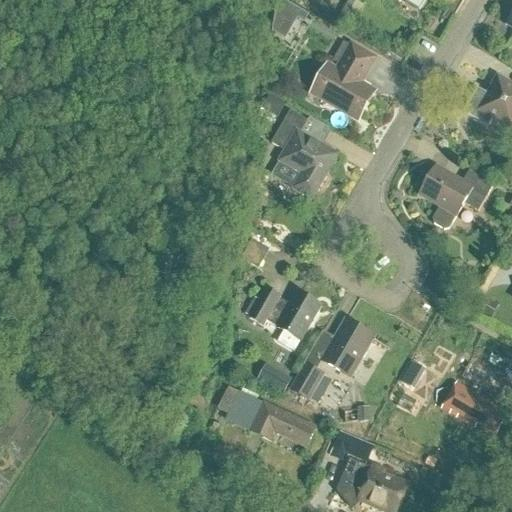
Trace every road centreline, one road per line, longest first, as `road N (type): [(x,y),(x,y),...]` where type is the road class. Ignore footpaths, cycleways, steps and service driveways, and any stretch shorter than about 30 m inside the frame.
road 1 (residential): [(365,196),(339,245),(339,269),(384,299),(412,281),(409,254),(379,221)]
road 2 (residential): [(477,0),(365,196)]
